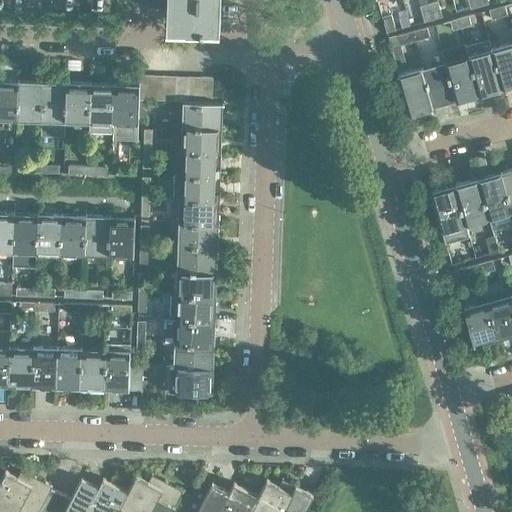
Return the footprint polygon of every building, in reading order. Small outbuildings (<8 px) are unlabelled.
[(169,0),(169,14),(221,15),(221,0),(169,0)] [(438,0),(429,3),(433,19),(443,16),(438,0)] [(480,6),(477,0),(468,0),(471,8),(480,6)] [(433,19),(429,3),(420,5),(424,21),(433,19)] [(507,14),(504,5),(490,9),(493,18),(507,14)] [(474,13),(458,18),(461,27),(477,23),(474,13)] [(395,29),(391,14),(382,16),(386,32),(387,32),(395,29)] [(461,27),(458,18),(443,22),(446,32),(461,27)] [(428,26),(412,31),(415,40),(430,36),(428,26)] [(415,40),(412,31),(389,37),(392,47),(415,40)] [(468,46),(467,46),(469,55),(468,55),(478,90),(502,84),(492,48),(490,40),(489,40),(489,39),(467,45),(468,46)] [(511,42),(492,48),(502,84),(511,81),(511,42)] [(446,61),(445,61),(455,97),(478,90),(468,55),(446,61)] [(422,68),(433,105),(433,104),(455,97),(445,61),(422,68)] [(399,73),(398,73),(409,112),(410,112),(409,111),(410,111),(410,110),(432,104),(432,105),(433,105),(422,68),(402,74),(400,74),(399,73)] [(152,99),(152,74),(151,74),(151,75),(141,74),(140,74),(140,83),(139,99),(148,99),(152,99)] [(164,99),(164,75),(163,75),(153,75),(153,74),(152,74),(152,99),(164,99)] [(176,100),(176,75),(175,75),(165,75),(164,75),(164,99),(176,100)] [(188,100),(188,76),(187,76),(177,75),(176,75),(176,100),(184,100),(188,100)] [(200,100),(200,76),(199,76),(189,76),(188,76),(188,100),(200,100)] [(213,76),(212,76),(211,76),(211,77),(201,76),(200,76),(200,100),(212,101),(213,76)] [(0,117),(18,118),(19,81),(19,80),(19,81),(0,80),(0,117)] [(66,119),(67,82),(67,81),(66,81),(66,82),(43,81),(43,80),(42,81),(41,118),(66,119)] [(41,118),(42,81),(19,81),(18,118),(41,118)] [(90,120),(91,82),(90,82),(90,83),(67,82),(66,119),(90,120)] [(114,121),(115,84),(115,82),(114,82),(114,84),(91,83),(91,82),(90,120),(114,121)] [(139,99),(140,83),(139,83),(139,84),(115,84),(114,121),(138,121),(139,118),(139,99)] [(147,119),(148,99),(139,99),(139,118),(147,119)] [(183,123),(183,125),(221,126),(222,126),(221,126),(222,102),(223,102),(223,101),(212,101),(200,100),(188,100),(184,100),(183,123)] [(182,146),(182,149),(220,150),(221,150),(220,150),(221,126),(183,125),(182,146)] [(145,128),(144,148),(152,148),(153,128),(145,128)] [(151,167),(152,148),(144,148),(143,167),(151,167)] [(182,149),(182,171),(219,174),(220,150),(182,149)] [(11,163),(0,162),(0,170),(11,171),(11,163)] [(39,172),(39,164),(21,163),(20,171),(39,172)] [(59,164),(51,164),(39,164),(39,172),(59,172),(59,164)] [(88,173),(88,165),(69,165),(68,173),(88,173)] [(107,166),(88,165),(88,173),(107,174),(107,166)] [(117,166),(116,174),(136,175),(137,167),(117,166)] [(511,168),(502,172),(511,207),(511,168)] [(174,196),(174,197),(181,197),(218,198),(219,198),(218,198),(219,174),(182,171),(175,171),(174,196)] [(502,172),(479,179),(488,214),(493,229),(511,223),(511,209),(511,207),(502,172)] [(143,176),(142,196),(151,196),(151,176),(143,176)] [(455,184),(465,220),(488,214),(479,179),(456,185),(455,184)] [(432,190),(431,190),(442,229),(445,242),(469,235),(465,220),(455,184),(455,185),(433,191),(432,190)] [(150,215),(151,196),(142,196),(142,215),(150,215)] [(181,197),(180,220),(217,222),(218,214),(218,198),(181,197)] [(0,249),(13,249),(14,212),(0,211),(0,249)] [(37,250),(38,212),(38,213),(15,212),(15,211),(14,211),(14,212),(13,249),(37,250)] [(61,251),(62,213),(62,214),(39,213),(39,212),(38,212),(37,250),(61,251)] [(85,252),(86,213),(86,215),(63,214),(63,213),(62,213),(61,251),(85,252)] [(109,252),(110,214),(110,215),(87,215),(87,213),(86,213),(85,252),(109,252)] [(111,214),(110,214),(109,252),(133,253),(133,254),(133,255),(134,255),(135,215),(134,215),(134,216),(111,215),(111,214)] [(179,244),(179,245),(216,246),(217,222),(218,222),(217,222),(180,220),(179,244)] [(141,224),(141,243),(149,244),(149,224),(141,224)] [(504,233),(494,235),(499,251),(509,248),(504,233)] [(499,251),(494,235),(486,238),(490,254),(499,251)] [(148,263),(149,244),(141,243),(140,263),(148,263)] [(179,268),(215,270),(216,246),(179,245),(179,268)] [(448,252),(452,265),(476,258),(472,245),(448,252)] [(494,259),(477,263),(480,273),(497,268),(494,259)] [(480,273),(477,263),(463,267),(465,277),(480,273)] [(178,292),(178,293),(215,294),(215,270),(179,268),(178,292)] [(139,272),(139,291),(147,291),(148,272),(139,272)] [(13,294),(13,283),(13,282),(0,281),(0,294),(13,295),(13,294)] [(35,295),(35,286),(20,286),(20,284),(13,283),(13,294),(17,294),(17,295),(35,295)] [(55,287),(35,286),(35,295),(55,296),(55,287)] [(83,297),(84,288),(65,288),(65,296),(83,297)] [(103,289),(84,288),(83,297),(103,298),(103,289)] [(113,289),(113,298),(132,299),(132,290),(113,289)] [(146,311),(147,291),(139,291),(138,310),(146,311)] [(178,293),(177,317),(214,318),(215,294),(178,293)] [(491,300),(488,301),(498,338),(498,337),(498,336),(511,332),(511,298),(511,294),(491,300)] [(0,313),(11,313),(12,301),(0,300),(0,313)] [(35,310),(35,301),(16,301),(16,309),(35,310)] [(55,302),(35,301),(35,310),(55,310),(55,302)] [(464,306),(474,345),(475,344),(475,343),(497,337),(497,338),(498,338),(488,301),(465,307),(465,306),(464,306)] [(83,311),(83,303),(64,302),(64,310),(83,311)] [(103,303),(83,303),(83,311),(103,312),(103,303)] [(112,303),(112,304),(112,312),(132,313),(132,304),(112,303)] [(163,316),(162,340),(176,341),(213,342),(214,318),(177,317),(163,316)] [(138,320),(137,339),(145,340),(146,320),(138,320)] [(145,359),(145,340),(137,339),(136,359),(145,359)] [(176,342),(175,365),(213,366),(213,342),(176,341),(176,342)] [(130,388),(131,363),(132,342),(106,342),(106,349),(105,387),(105,386),(128,387),(128,388),(129,388),(130,388)] [(9,384),(10,346),(0,345),(0,382),(8,383),(8,384),(9,384)] [(33,385),(34,347),(10,346),(9,384),(9,383),(32,384),(32,385),(33,385)] [(56,385),(58,347),(34,347),(33,385),(33,384),(56,384),(56,385)] [(81,386),(82,348),(58,347),(56,385),(57,385),(57,384),(80,385),(80,386),(81,386)] [(105,387),(106,349),(82,348),(81,386),(81,385),(104,386),(104,387),(105,387)] [(143,363),(136,363),(131,363),(130,388),(129,389),(131,389),(141,389),(141,390),(142,390),(143,363)] [(167,364),(166,389),(173,390),(213,391),(213,390),(212,390),(213,366),(175,365),(167,364)] [(0,481),(0,511),(17,511),(50,511),(61,493),(51,488),(53,485),(35,476),(31,483),(19,477),(18,476),(6,470),(0,481)] [(128,490),(117,511),(171,511),(183,489),(165,480),(161,487),(149,481),(148,481),(136,474),(128,490)] [(61,493),(50,511),(117,511),(128,490),(103,477),(99,486),(83,477),(82,477),(71,498),(61,493)] [(267,478),(259,494),(250,511),(304,511),(314,494),(306,490),(306,491),(297,486),(297,485),(295,484),(292,491),(267,478)] [(250,511),(259,494),(233,481),(229,490),(223,486),(222,487),(213,483),(214,482),(212,481),(208,489),(198,484),(186,508),(193,511),(250,511)]
